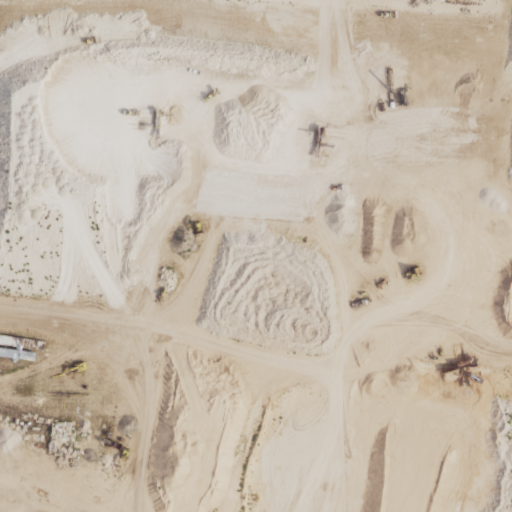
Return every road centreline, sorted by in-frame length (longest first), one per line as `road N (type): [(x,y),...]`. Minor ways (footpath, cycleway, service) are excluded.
road 1 (track): [(287,0),(237,120),(226,199),(156,340),(136,511)]
road 2 (track): [(0,309),(44,312),(212,353),(308,362),(368,327)]
road 3 (track): [(312,0),(344,87),(315,156),(332,233),(368,327)]
road 4 (track): [(341,443),(339,386),(368,327),(511,355)]
road 5 (track): [(439,511),(423,434),(382,425),(341,443)]
road 6 (track): [(341,443),(262,463),(249,511)]
